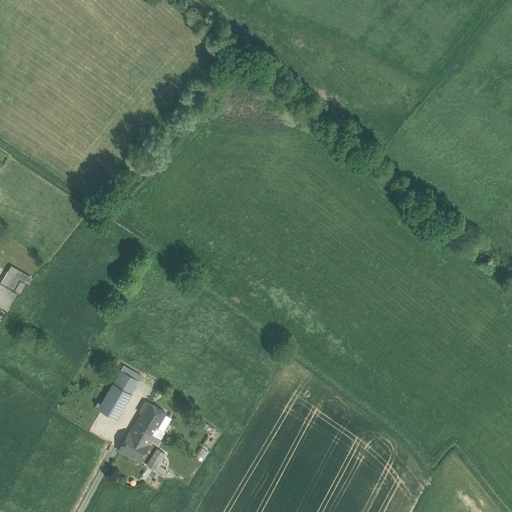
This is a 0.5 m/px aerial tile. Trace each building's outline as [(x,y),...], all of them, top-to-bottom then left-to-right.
[(4,278),(0,284),(0,309),(1,310),(16,285),(4,278)] [(130,375),(120,370),(113,383),(132,394),(139,381),(130,375)] [(142,376),(133,371),(130,375),(139,381),(139,380),(142,376)] [(132,394),(113,383),(98,409),(101,410),(117,420),(132,394)] [(166,413),(147,402),(141,414),(140,414),(134,424),(153,435),(157,428),(166,413)] [(153,435),(134,424),(129,434),(128,433),(119,449),(139,461),(149,445),(148,445),(151,440),(150,439),(153,435)] [(164,432),(157,428),(153,435),(160,439),(164,432)] [(160,439),(153,435),(150,439),(151,440),(158,444),(160,439)] [(157,448),(147,465),(154,469),(157,465),(165,453),(157,448)] [(166,470),(157,465),(154,469),(163,475),(166,470)]
